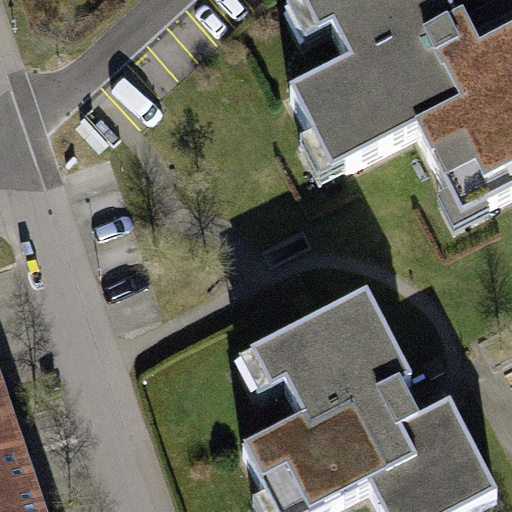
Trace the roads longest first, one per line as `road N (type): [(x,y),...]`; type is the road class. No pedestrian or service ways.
road 1 (residential): [(12,139),(134,511)]
road 2 (unknown): [(162,0),(312,308)]
road 3 (residential): [(12,139),(162,0)]
